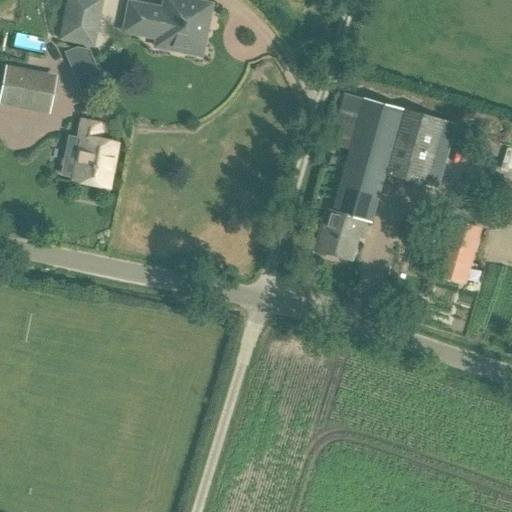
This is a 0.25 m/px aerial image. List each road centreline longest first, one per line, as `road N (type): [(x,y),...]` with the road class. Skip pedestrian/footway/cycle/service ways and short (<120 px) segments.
road 1 (unclassified): [(511,380),(260,302),(0,248)]
road 2 (track): [(349,0),(260,302)]
road 3 (track): [(197,511),(260,302)]
